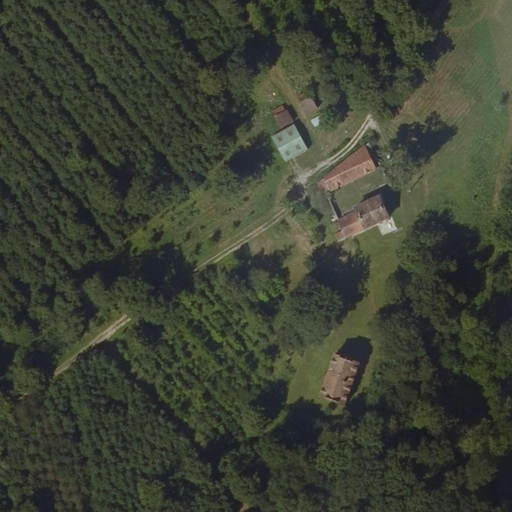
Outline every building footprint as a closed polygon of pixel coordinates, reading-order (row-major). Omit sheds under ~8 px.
[(279,100),(282,103),(288,98),(285,95),(279,100)] [(288,98),(282,103),(280,104),(304,137),(315,128),(290,96),(288,98)] [(262,115),(257,120),(254,122),(277,155),(288,147),(264,114),(262,115)] [(407,122),(399,125),(406,141),(414,137),(407,122)] [(357,144),(313,172),(320,183),(316,186),(319,192),(324,190),(323,187),(368,168),(357,144)] [(333,211),(329,201),(325,204),(328,211),(324,213),(332,229),(381,207),(377,197),(375,190),(370,193),(368,189),(351,199),(352,202),(333,211)] [(335,352),(320,395),(347,403),(361,361),(335,352)]
